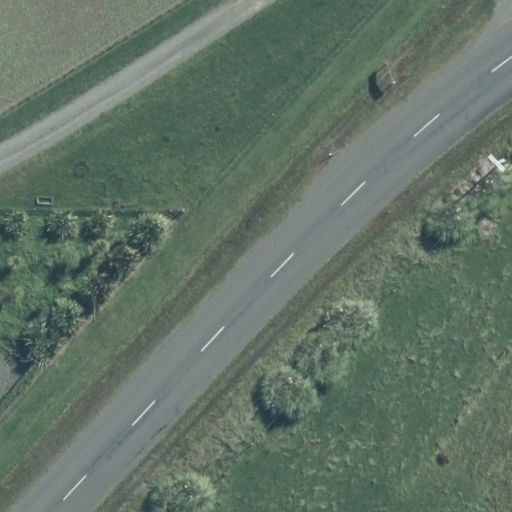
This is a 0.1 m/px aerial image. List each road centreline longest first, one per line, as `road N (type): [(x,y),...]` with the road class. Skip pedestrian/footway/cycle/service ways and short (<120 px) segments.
road 1 (unclassified): [(59,511),(274,278),(416,139),(511,60)]
road 2 (unknown): [(0,176),(284,0)]
